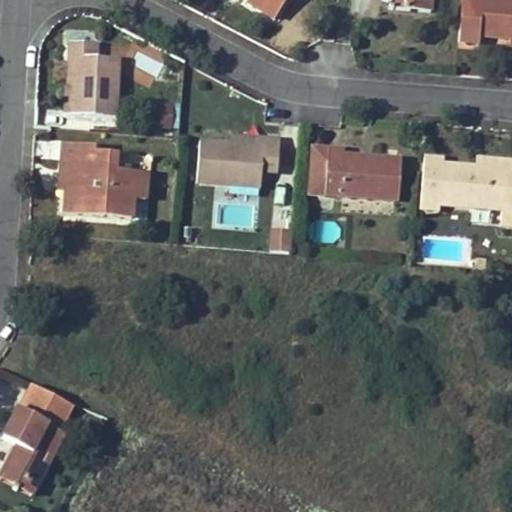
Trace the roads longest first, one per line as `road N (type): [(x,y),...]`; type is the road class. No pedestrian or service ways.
road 1 (residential): [(121,0),(285,85),(511,104)]
road 2 (residential): [(2,197),(21,0)]
